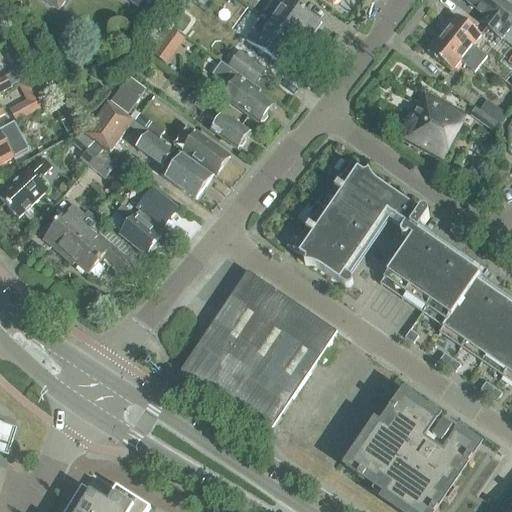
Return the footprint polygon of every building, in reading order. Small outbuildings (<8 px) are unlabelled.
[(41,0),(53,9),(59,0),(41,0)] [(124,0),(147,17),(157,3),(153,0),(124,0)] [(262,20),(296,44),(304,33),(313,37),(322,25),(292,3),(294,0),(272,0),(260,18),(262,20)] [(511,10),(506,5),(499,0),(471,0),(467,5),(491,24),(487,30),(502,41),(511,26),(511,10)] [(189,23),(180,16),(173,27),(182,33),(189,23)] [(456,19),(442,37),(466,56),(479,65),(480,67),(487,59),(473,48),(478,41),(481,38),(456,19)] [(262,20),(253,33),(246,42),(280,66),(296,44),(262,20)] [(466,56),(442,37),(428,55),(452,74),(460,64),(472,74),(479,65),(466,56)] [(154,57),(165,64),(176,47),(165,41),(154,57)] [(228,68),(255,88),(259,81),(266,73),(239,53),(228,68)] [(258,92),(240,80),(219,65),(211,76),(230,89),(223,100),(259,125),(261,122),(264,122),(267,118),(266,115),(272,107),(256,95),(258,92)] [(0,93),(11,88),(5,78),(0,80),(0,93)] [(45,107),(29,78),(18,85),(33,114),(45,107)] [(50,102),(59,93),(44,78),(35,87),(50,102)] [(108,103),(126,116),(144,91),(128,79),(108,103)] [(259,81),(255,88),(261,92),(265,86),(259,81)] [(196,109),(201,101),(193,95),(187,103),(196,109)] [(410,133),(404,144),(443,164),(467,117),(424,96),(406,131),(410,133)] [(212,133),(237,151),(239,150),(242,149),(245,144),(244,141),(249,135),(201,101),(196,109),(195,110),(217,125),(212,133)] [(476,113),(500,129),(508,118),(485,101),(476,113)] [(85,137),(110,155),(133,123),(107,105),(85,137)] [(497,133),(500,129),(476,113),(474,111),(471,115),(497,133)] [(69,138),(83,130),(75,116),(61,124),(69,138)] [(145,130),(149,124),(139,117),(135,122),(145,130)] [(160,140),(164,134),(152,125),(147,131),(160,140)] [(0,136),(0,166),(13,159),(7,147),(22,139),(16,129),(1,137),(1,136),(0,136)] [(173,147),(215,177),(229,159),(186,129),(173,147)] [(195,202),(210,181),(147,136),(137,150),(164,170),(160,176),(195,202)] [(78,160),(88,169),(102,153),(92,144),(78,160)] [(102,153),(88,169),(103,180),(115,164),(102,153)] [(0,193),(0,201),(19,221),(48,193),(38,182),(52,169),(43,160),(13,189),(9,185),(0,193)] [(119,186),(130,172),(120,164),(109,178),(119,186)] [(412,241),(417,235),(425,223),(425,222),(425,221),(422,216),(416,218),(413,222),(410,220),(411,218),(411,217),(410,214),(409,212),(376,189),(374,187),(372,185),(370,183),(369,181),(367,178),(366,176),(360,177),(343,165),(335,176),(341,180),(334,191),(382,225),(388,216),(405,228),(402,233),(401,236),(403,240),(406,240),(409,238),(412,241)] [(135,209),(158,227),(173,209),(150,191),(135,209)] [(382,225),(334,191),(326,201),(320,197),(313,207),(367,246),(382,225)] [(367,246),(313,207),(306,217),(312,221),(304,232),(353,267),(367,246)] [(43,242),(66,262),(68,260),(89,235),(80,226),(82,224),(69,212),(43,242)] [(119,219),(128,227),(119,238),(144,258),(147,255),(148,256),(155,248),(154,246),(159,239),(125,212),(119,219)] [(353,267),(304,232),(297,242),(291,238),(284,247),(305,262),(305,268),(308,268),(310,268),(313,269),(316,270),(319,271),(321,273),(340,286),(353,267)] [(90,235),(68,260),(88,277),(103,260),(127,281),(140,267),(131,260),(129,263),(100,238),(97,241),(90,235)] [(442,331),(479,278),(417,235),(412,241),(380,288),(422,317),(442,331)] [(459,351),(497,297),(478,284),(481,279),(479,278),(442,331),(439,336),(459,351)] [(274,428),(337,336),(254,280),(196,365),(203,370),(198,377),(274,428)] [(480,365),(511,319),(511,307),(497,297),(459,351),(480,365)] [(123,298),(120,301),(121,306),(126,308),(129,304),(128,299),(123,298)] [(501,379),(511,363),(511,319),(480,365),(501,379)] [(418,340),(410,334),(405,341),(413,347),(418,340)] [(444,357),(439,365),(447,371),(452,363),(444,357)] [(460,369),(452,363),(447,371),(455,376),(460,369)] [(511,387),(511,363),(501,379),(511,387)] [(480,394),(488,399),(494,392),(485,386),(480,394)] [(494,392),(488,399),(496,405),(502,397),(494,392)] [(398,396),(344,476),(397,511),(511,511),(511,473),(478,450),(457,436),(443,456),(438,453),(445,444),(453,433),(443,427),(436,438),(429,447),(425,444),(439,424),(398,396)] [(19,431),(0,424),(0,457),(9,460),(19,431)] [(150,511),(117,491),(107,507),(82,491),(69,511),(150,511)]
